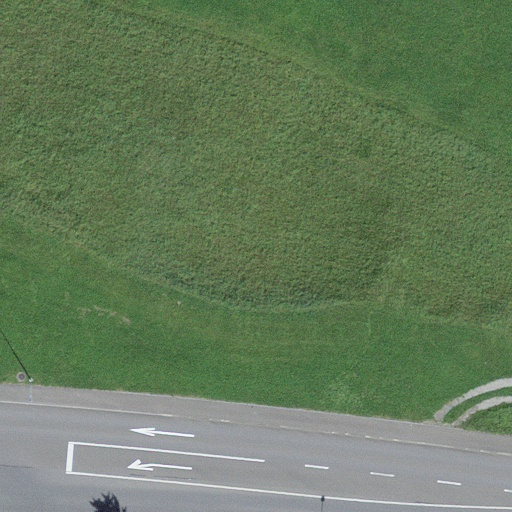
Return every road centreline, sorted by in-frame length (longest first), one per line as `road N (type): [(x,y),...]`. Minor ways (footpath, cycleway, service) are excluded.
road 1 (secondary): [(37,455),(511,497)]
road 2 (track): [(426,487),(441,420),(511,395)]
